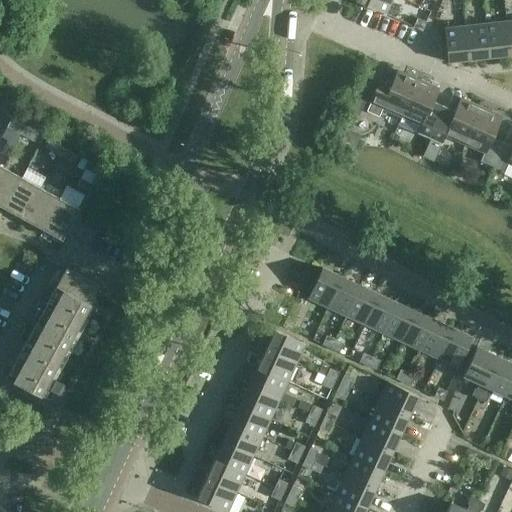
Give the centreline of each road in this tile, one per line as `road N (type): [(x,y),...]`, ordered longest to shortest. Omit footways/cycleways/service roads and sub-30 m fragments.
road 1 (tertiary): [(156,376),(253,190),(273,112),(279,0)]
road 2 (tertiary): [(266,0),(186,171),(156,376)]
road 3 (residential): [(160,501),(291,238)]
road 4 (residential): [(511,99),(330,23),(337,0)]
road 5 (residential): [(0,353),(51,254),(108,278)]
